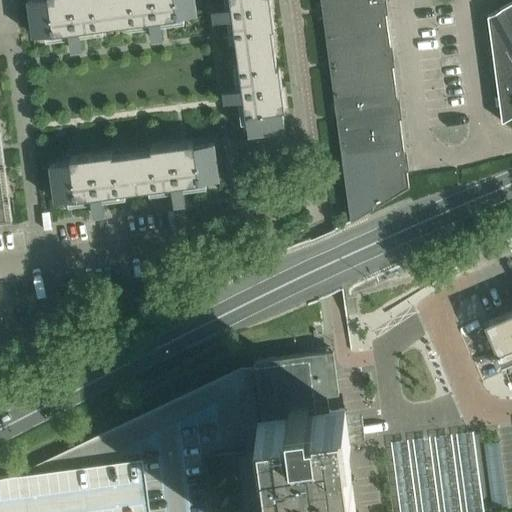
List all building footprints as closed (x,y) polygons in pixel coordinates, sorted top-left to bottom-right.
[(28,0),(33,36),(59,32),(59,30),(94,25),(94,27),(115,25),(112,0),(28,0)] [(112,0),(115,25),(137,22),(136,19),(175,14),(175,17),(197,14),(195,0),(112,0)] [(233,0),(238,30),(235,31),(238,52),(275,47),(272,28),(274,28),(270,0),(233,0)] [(384,0),(321,0),(323,11),(385,3),(384,0)] [(511,2),(488,16),(497,80),(502,122),(503,122),(511,116),(511,2)] [(385,3),(323,11),(326,37),(389,30),(385,3)] [(214,8),(215,20),(228,18),(226,7),(214,8)] [(151,25),(151,26),(153,38),(164,37),(162,24),(151,25)] [(389,30),(326,37),(330,63),(392,56),(389,30)] [(70,36),(72,49),(83,48),(81,35),(70,36)] [(275,47),(238,52),(241,73),(243,73),(246,92),(248,111),(246,112),(249,134),(286,129),(283,109),(285,109),(280,66),(277,66),(275,47)] [(392,56),(330,63),(333,89),(396,82),(392,56)] [(396,82),(333,89),(340,142),(402,134),(396,82)] [(237,88),(224,89),(226,100),(239,99),(237,88)] [(402,134),(340,142),(351,221),(351,223),(369,212),(410,187),(408,177),(402,134)] [(152,151),(132,153),(137,190),(159,187),(158,184),(177,182),(197,179),(197,182),(219,179),(214,142),(194,145),(194,143),(173,145),(151,148),(152,151)] [(71,159),(71,161),(51,164),(56,201),(81,197),(81,195),(116,190),(116,193),(137,190),(132,153),(113,156),(113,153),(71,159)] [(184,189),(173,191),(175,204),(186,202),(184,189)] [(105,213),(103,200),(92,201),(94,214),(105,213)] [(511,355),(511,311),(485,323),(490,334),(501,360),(511,355)] [(255,361),(256,367),(260,403),(328,394),(340,392),(334,353),(334,350),(299,355),(255,361)] [(242,368),(195,390),(211,511),(359,511),(360,511),(359,511),(357,511),(352,481),(355,481),(355,476),(352,477),(348,446),(351,446),(350,445),(351,445),(346,407),(345,407),(339,408),(331,409),(330,409),(328,394),(260,403),(256,367),(248,368),(247,368),(245,368),(243,368),(242,368)] [(0,479),(0,511),(151,511),(145,461),(19,477),(2,479),(0,479)]
